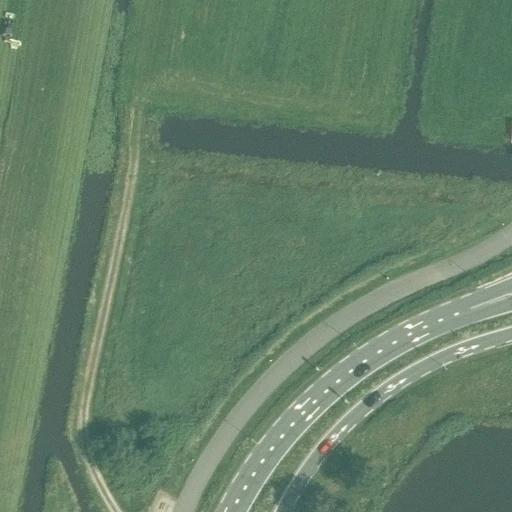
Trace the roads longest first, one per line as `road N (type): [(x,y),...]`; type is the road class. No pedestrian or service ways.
road 1 (unclassified): [(182,511),(233,426),(320,338),(511,234)]
road 2 (track): [(114,511),(82,430),(139,119)]
road 3 (secondary): [(470,309),(411,332),(321,391),(264,454),(230,511)]
road 4 (secondary): [(283,511),(358,413),(417,372),(511,333)]
